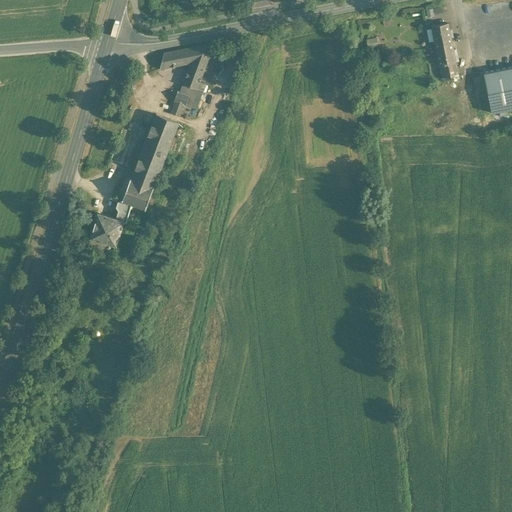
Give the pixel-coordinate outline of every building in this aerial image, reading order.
[(448,23),(431,26),(439,66),(456,63),(448,23)] [(375,38),(366,40),(368,49),(377,47),(375,38)] [(214,43),(164,53),(160,69),(191,63),(183,84),(197,89),(200,81),(211,51),(214,44),(214,43)] [(211,51),(200,81),(206,84),(209,85),(221,54),(211,51)] [(456,63),(439,66),(442,78),(459,75),(456,63)] [(511,67),(484,73),(492,113),(511,108),(511,67)] [(206,84),(200,81),(197,89),(202,90),(191,107),(197,109),(206,84)] [(197,89),(183,84),(181,83),(174,101),(175,101),(191,107),(202,90),(197,89)] [(191,107),(175,101),(170,113),(185,118),(191,107)] [(135,168),(132,178),(154,187),(179,122),(156,113),(135,168)] [(132,178),(130,178),(122,200),(132,204),(146,209),(154,187),(132,178)] [(132,204),(122,200),(118,201),(116,207),(119,210),(116,218),(124,220),(123,221),(125,222),(126,222),(132,204)] [(116,218),(99,213),(98,213),(97,214),(98,214),(97,215),(95,215),(93,220),(95,222),(93,228),(91,228),(89,233),(91,235),(91,236),(91,237),(116,245),(123,221),(124,220),(116,218)]
